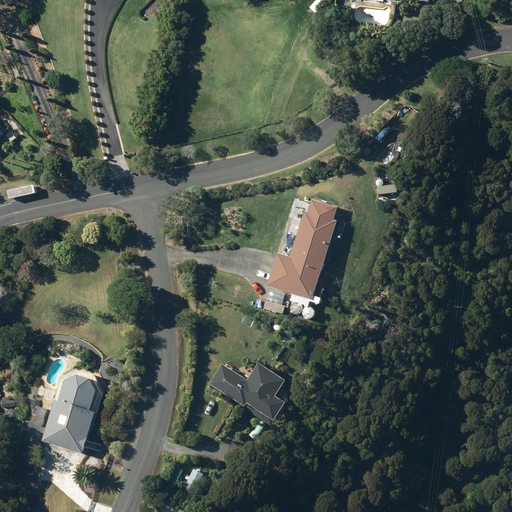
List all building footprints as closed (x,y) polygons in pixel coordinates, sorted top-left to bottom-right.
[(38,198),(37,186),(10,189),(12,202),(38,198)] [(303,296),(302,299),(310,301),(311,299),(317,300),(340,221),(337,220),(341,207),(316,200),(312,213),(308,212),(295,258),(281,254),(272,287),(303,296)] [(287,305),(270,299),(267,307),(284,313),(287,305)] [(301,313),(302,313),(302,314),(302,315),(302,316),(303,317),(303,318),(304,318),(305,319),(306,319),(306,320),(307,320),(308,320),(309,320),(310,320),(311,319),(312,319),(313,318),(314,317),(314,316),(315,315),(315,314),(315,313),(315,312),(315,311),(315,310),(314,310),(314,309),(313,308),(313,307),(312,307),(311,307),(310,306),(309,306),(308,306),(307,306),(307,307),(306,307),(305,307),(305,308),(304,308),(304,309),(303,309),(304,308),(303,307),(303,306),(303,305),(302,304),(302,303),(301,303),(300,302),(299,302),(298,301),(297,301),(296,301),(295,302),(294,302),(293,303),(292,304),(291,304),(291,305),(290,306),(290,307),(290,309),(290,310),(291,311),(291,312),(292,313),(293,313),(294,314),(295,314),(296,315),(297,315),(298,315),(299,314),(300,314),(301,313)] [(296,333),(285,329),(281,341),(292,345),(296,333)] [(282,397),(292,381),(263,363),(252,380),(226,364),(214,384),(249,406),(246,409),(275,427),(279,420),(281,421),(292,403),(282,397)] [(54,396),(41,438),(81,450),(93,409),(88,407),(95,387),(88,375),(76,372),(64,378),(58,398),(54,396)] [(0,400),(0,403),(0,408),(18,407),(18,400),(0,400)] [(37,405),(31,423),(42,426),(48,408),(37,405)] [(184,469),(176,465),(166,485),(174,490),(184,469)] [(205,475),(194,468),(183,486),(193,492),(205,475)]
